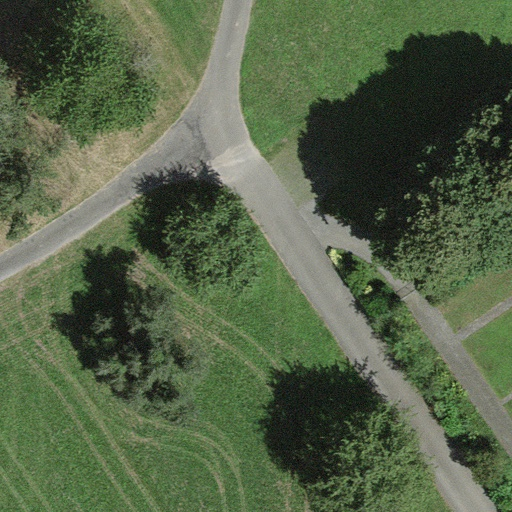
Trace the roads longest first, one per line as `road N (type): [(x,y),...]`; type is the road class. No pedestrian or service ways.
road 1 (residential): [(231,0),(210,118),(462,511)]
road 2 (track): [(210,118),(0,243)]
